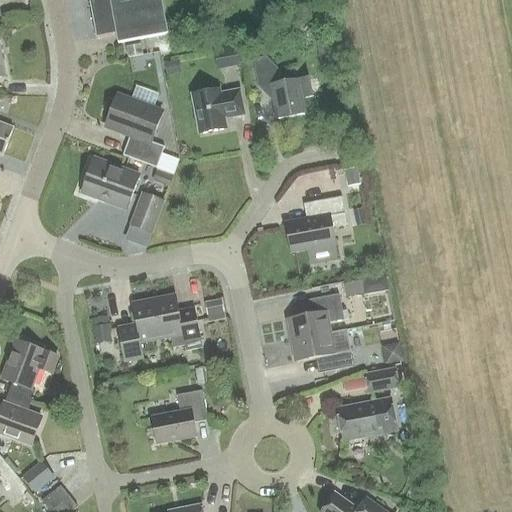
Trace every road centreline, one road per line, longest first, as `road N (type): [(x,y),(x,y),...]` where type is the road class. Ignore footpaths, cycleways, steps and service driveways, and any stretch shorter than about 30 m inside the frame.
road 1 (residential): [(15,235),(60,98),(52,0)]
road 2 (residential): [(101,488),(64,318),(74,257)]
road 3 (unclassified): [(261,423),(235,288),(221,258)]
road 4 (unclassified): [(221,258),(287,162),(337,151)]
road 5 (residential): [(236,462),(263,489),(283,487),(298,474),(297,436),(261,423)]
road 6 (unclassified): [(221,258),(206,252),(125,269),(74,257)]
road 7 (residential): [(101,488),(236,462)]
